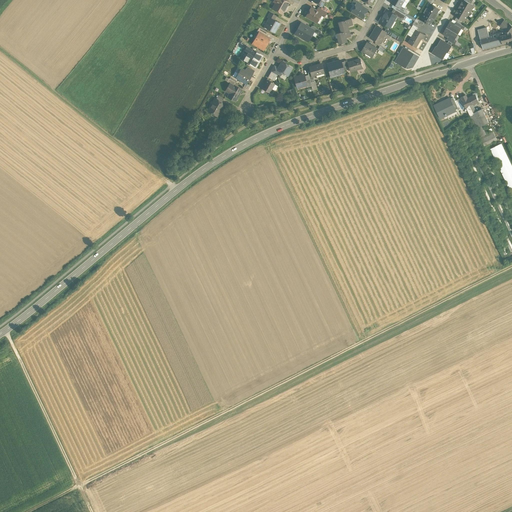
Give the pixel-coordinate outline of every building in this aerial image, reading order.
[(285,1),(283,0),(274,0),(274,1),(276,2),(272,9),(282,15),(289,3),(285,1)] [(466,1),(464,0),(462,0),(460,5),(471,11),(474,6),(471,4),(466,1)] [(360,6),(356,4),(355,5),(351,11),(362,18),(367,10),(360,6)] [(439,9),(430,4),(422,17),(423,18),(422,19),(425,21),(426,19),(429,21),(432,23),(437,14),(436,14),(439,9)] [(394,9),(405,15),(407,12),(405,11),(406,11),(404,10),(405,8),(401,6),(400,7),(396,5),(394,9)] [(471,11),(460,5),(457,10),(468,16),(471,11)] [(326,12),(318,7),(316,11),(321,14),(320,16),(323,17),(326,12)] [(316,11),(311,8),(310,10),(311,10),(307,17),(315,22),(318,17),(319,18),(320,16),(321,14),(316,11)] [(405,15),(394,9),(392,13),(397,16),(396,16),(403,20),(405,15)] [(392,13),(386,10),(379,21),(385,25),(386,23),(389,25),(392,20),(394,21),(396,16),(397,16),(392,13)] [(468,16),(457,10),(454,16),(456,17),(461,20),(465,22),(468,16)] [(273,20),(270,18),(269,19),(267,23),(270,24),(267,28),(274,33),(279,24),(273,20)] [(350,19),(338,22),(341,33),(348,30),(347,27),(352,25),(350,19)] [(509,24),(504,20),(499,26),(504,30),(509,24)] [(455,25),(450,22),(447,28),(457,34),(461,28),(455,25)] [(310,28),(302,23),(298,30),(297,29),(294,34),(303,39),(303,38),(307,40),(310,34),(311,35),(313,32),(314,30),(310,28)] [(509,24),(504,30),(503,32),(500,33),(502,44),(511,41),(511,33),(511,32),(511,25),(509,24)] [(413,25),(407,34),(407,35),(411,37),(416,30),(417,30),(418,28),(413,25)] [(321,31),(311,26),(310,28),(314,30),(313,32),(318,35),(321,31)] [(385,31),(377,27),(373,33),(370,37),(376,41),(377,40),(381,42),(386,34),(387,32),(385,31)] [(268,33),(259,28),(256,32),(259,34),(259,33),(265,37),(268,33)] [(457,34),(447,28),(443,34),(448,37),(454,40),(457,34)] [(500,33),(489,36),(487,28),(478,30),(483,49),(502,44),(500,33)] [(393,33),(386,29),(385,31),(387,32),(386,34),(391,37),(393,33)] [(341,33),(336,34),(339,44),(346,42),(345,38),(350,37),(350,36),(348,31),(349,31),(348,30),(341,33)] [(417,30),(416,30),(411,37),(408,43),(416,48),(421,39),(422,39),(424,35),(417,30)] [(259,34),(253,43),(263,49),(269,39),(265,37),(259,33),(259,34)] [(446,52),(447,53),(451,46),(450,46),(452,43),(449,41),(447,44),(441,40),(437,47),(446,52)] [(377,49),(367,43),(362,51),(366,53),(366,52),(373,56),(377,49)] [(442,59),(446,52),(437,47),(436,46),(432,53),(442,59)] [(261,55),(249,48),(247,51),(245,55),(249,57),(246,62),(247,63),(255,67),(255,68),(258,62),(261,55)] [(414,54),(403,48),(399,55),(409,61),(414,54)] [(409,61),(399,55),(395,62),(405,68),(409,61)] [(347,63),(348,66),(350,72),(357,69),(363,67),(360,59),(347,63)] [(340,61),(332,63),(332,62),(327,64),(330,77),(344,74),(343,71),(341,63),(340,61)] [(284,64),(282,62),(280,64),(281,65),(278,69),(280,69),(277,74),(281,75),(282,73),(287,76),(292,67),(285,63),(284,64)] [(321,64),(309,67),(310,72),(312,76),(323,73),(321,64)] [(278,69),(274,66),(271,71),(277,75),(277,74),(280,69),(278,69)] [(245,71),(242,68),(236,78),(245,83),(251,74),(245,71)] [(277,75),(271,71),(268,77),(273,81),(277,75)] [(304,75),(294,78),(296,86),(301,84),(302,86),(306,85),(304,76),(304,75)] [(274,84),(266,80),(261,88),(269,93),(274,84)] [(233,85),(230,83),(229,83),(226,89),(230,91),(227,97),(235,101),(242,90),(233,85)] [(473,96),(467,98),(466,95),(461,97),(463,101),(462,101),(466,108),(473,105),(479,102),(477,99),(475,100),(473,96)] [(458,108),(453,97),(450,99),(455,110),(458,108)] [(450,98),(434,106),(440,118),(446,116),(456,111),(455,110),(450,99),(450,98)] [(216,99),(215,99),(213,102),(212,102),(210,106),(210,107),(209,110),(209,111),(211,113),(213,113),(217,115),(220,110),(219,109),(221,106),(219,105),(220,102),(216,99)] [(473,105),(466,108),(470,115),(476,112),(473,105)] [(470,115),(469,115),(480,137),(486,134),(482,125),(489,122),(482,109),(470,115)] [(511,210),(469,120),(465,121),(511,219),(511,210)] [(511,237),(511,227),(462,123),(459,124),(511,237)] [(511,250),(511,243),(458,128),(454,130),(511,251),(511,250)] [(486,134),(480,137),(484,146),(488,144),(497,140),(493,131),(486,134)] [(451,132),(447,133),(504,254),(508,252),(451,132)] [(490,149),(511,194),(511,167),(501,144),(490,149)]
